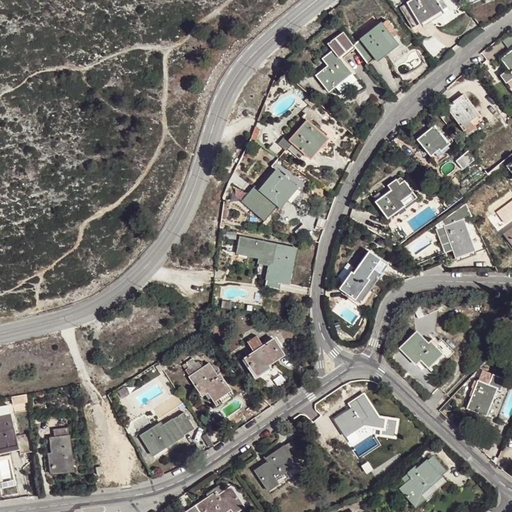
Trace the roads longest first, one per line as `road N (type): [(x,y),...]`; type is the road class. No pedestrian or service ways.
road 1 (residential): [(318,0),(228,81),(192,192),(129,285),(81,311),(0,331)]
road 2 (residential): [(511,18),(418,93),(365,153),(323,251),(318,295),(318,319),(345,369)]
road 3 (residential): [(122,496),(170,487),(345,369)]
road 4 (residential): [(511,283),(418,280),(404,287),(383,315),(374,367)]
road 5 (residential): [(374,367),(511,489)]
